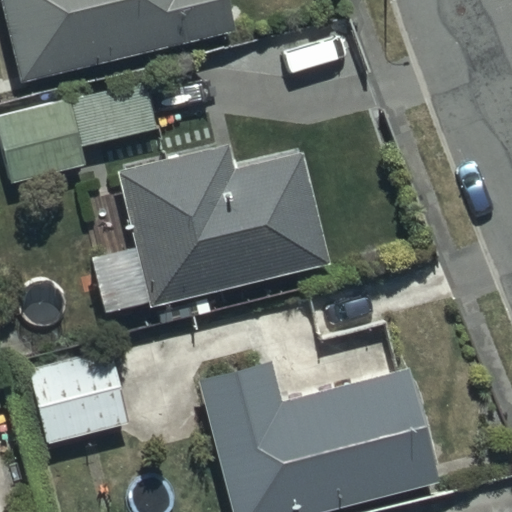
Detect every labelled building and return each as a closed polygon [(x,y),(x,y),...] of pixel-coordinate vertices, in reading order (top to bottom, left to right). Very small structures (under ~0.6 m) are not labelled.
[(0,0),(0,61),(5,83),(224,31),(216,0),(0,0)] [(0,111),(0,183),(74,166),(71,150),(140,134),(128,82),(0,111)] [(213,144),(99,170),(131,307),(318,263),(293,156),(219,173),(213,144)] [(15,370),(35,445),(117,425),(98,349),(15,370)] [(256,360),(182,379),(216,511),(309,511),(422,483),(393,369),(266,401),(256,360)]
